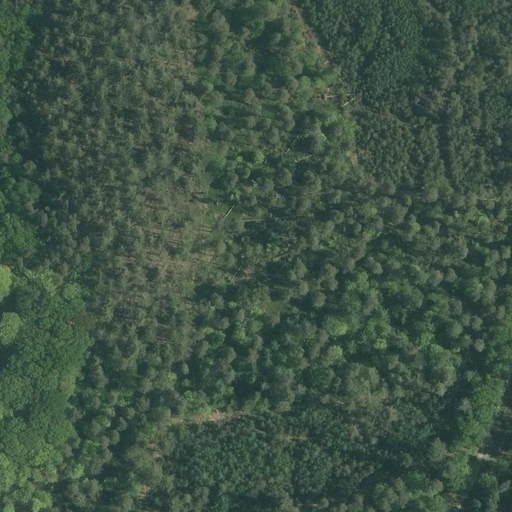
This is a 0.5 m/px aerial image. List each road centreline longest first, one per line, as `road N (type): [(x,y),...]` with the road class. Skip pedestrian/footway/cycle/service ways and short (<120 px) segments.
road 1 (track): [(511,465),(441,459),(295,511)]
road 2 (track): [(445,511),(511,309)]
